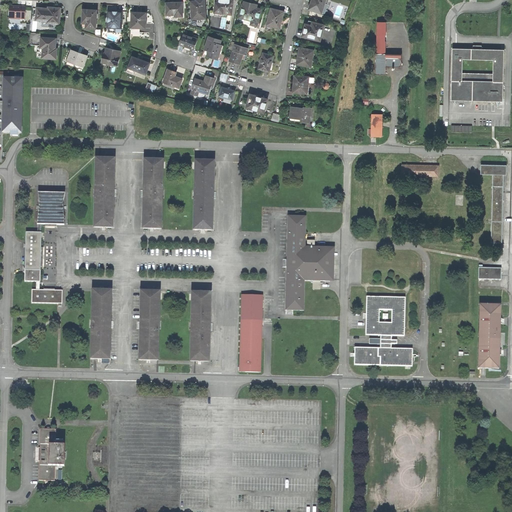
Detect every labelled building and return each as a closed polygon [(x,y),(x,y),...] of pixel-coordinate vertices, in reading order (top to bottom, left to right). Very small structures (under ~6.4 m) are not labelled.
[(191,2),(192,19),(206,19),(204,0),(196,0),(196,1),(191,2)] [(215,0),(214,15),(223,17),(224,14),(232,15),(234,0),(232,0),(215,0)] [(309,9),(323,14),(328,0),(312,0),(312,1),(311,4),(310,4),(309,5),(309,6),(309,7),(309,8),(309,9)] [(242,4),(239,18),(252,21),(251,25),(257,26),(258,22),(259,23),(262,9),(256,8),(256,5),(250,3),(244,2),(243,5),(242,4)] [(177,17),(183,17),(182,3),(174,3),(170,3),(170,5),(167,5),(167,18),(177,19),(177,17)] [(16,6),(10,6),(10,19),(25,20),(25,7),(16,6)] [(48,9),(38,9),(37,20),(43,20),(42,27),(57,28),(57,24),(59,24),(60,17),(60,9),(49,8),(48,9)] [(271,8),(266,25),(280,29),(284,11),(277,10),(271,8)] [(86,29),(96,29),(96,10),(90,10),(83,10),(82,26),(86,29)] [(107,23),(108,23),(108,33),(116,33),(117,28),(122,28),(122,12),(116,11),(113,11),(113,17),(109,17),(108,17),(107,19),(107,21),(107,23)] [(141,13),(132,12),(131,32),(140,33),(140,28),(146,28),(146,23),(146,14),(141,14),(141,13)] [(387,21),(378,21),(377,53),(376,53),(375,74),(386,74),(386,66),(401,66),(402,54),(386,53),(386,40),(384,40),(384,35),(386,35),(387,21)] [(305,30),(303,36),(320,40),(324,25),(312,22),(312,23),(310,22),(309,25),(305,24),(305,27),(304,30),(305,30)] [(194,50),(198,40),(184,34),(181,40),(179,44),(188,48),(189,49),(194,51),(194,50)] [(224,46),(220,45),(221,41),(209,37),(205,50),(206,50),(205,52),(208,53),(207,56),(210,57),(218,60),(221,51),(222,51),(224,46)] [(56,43),(56,39),(41,38),(40,48),(37,48),(37,57),(57,59),(57,49),(56,49),(56,43)] [(244,61),(248,49),(235,45),(230,62),(240,65),(241,63),(241,60),(244,61)] [(296,64),(310,68),(310,67),(311,67),(313,57),(312,57),(313,51),(300,47),(299,51),(298,53),(299,53),(296,64)] [(474,49),(452,48),(452,54),(453,54),(453,56),(452,56),(451,81),(452,81),(452,83),(451,83),(451,100),(452,100),(452,99),(474,100),(474,101),(481,101),(481,100),(486,100),(486,101),(488,101),(488,100),(491,100),(490,101),(495,102),(495,100),(497,100),(497,102),(503,102),(503,92),(502,92),(502,89),(503,89),(503,85),(502,85),(502,82),(503,82),(504,50),(503,50),(503,51),(501,51),(501,50),(480,49),(481,47),(474,47),(474,49)] [(105,52),(102,63),(118,66),(121,52),(106,48),(105,52)] [(75,64),(83,67),(87,57),(78,53),(72,51),(67,65),(74,67),(75,64)] [(271,64),(273,56),(263,53),(259,69),(269,72),(271,64)] [(146,74),(150,63),(147,62),(133,57),(127,71),(133,74),(134,70),(146,74)] [(163,82),(165,83),(164,85),(176,89),(175,90),(180,92),(181,89),(180,88),(183,79),(175,76),(176,73),(172,71),(168,70),(163,82)] [(299,92),(304,93),(305,87),(307,87),(308,82),(313,83),(313,78),(308,77),(294,75),(293,81),(294,81),(293,86),(292,92),(299,93),(299,92)] [(204,82),(195,79),(192,90),(191,94),(198,96),(202,96),(203,93),(204,93),(204,94),(208,95),(213,79),(206,76),(205,79),(204,82)] [(23,78),(3,78),(2,133),(22,134),(23,78)] [(230,89),(222,87),(219,96),(232,100),(235,91),(230,89)] [(249,100),(246,110),(252,112),(253,109),(263,112),(267,100),(261,98),(262,95),(258,94),(254,93),(253,96),(250,95),(250,97),(248,97),(248,100),(249,100)] [(302,109),(290,107),(290,110),(289,118),(293,119),(293,117),(300,118),(300,120),(301,120),(301,122),(306,122),(305,128),(310,129),(312,123),(308,123),(310,109),(311,108),(302,107),(302,109)] [(280,113),(273,111),(271,119),(279,120),(280,113)] [(371,136),(382,137),(383,114),(372,114),(371,136)] [(93,228),(114,228),(116,158),(95,158),(93,228)] [(142,229),(162,230),(164,160),(144,159),(142,229)] [(193,230),(213,231),(215,161),(195,160),(193,230)] [(438,166),(402,165),(402,175),(438,177),(438,166)] [(507,165),(481,165),(480,174),(493,175),(491,242),(502,243),(503,175),(506,175),(507,165)] [(32,303),(63,304),(63,291),(40,290),(40,282),(42,232),(42,225),(65,225),(64,202),(65,193),(38,192),(40,202),(37,225),(37,232),(26,232),(25,282),(36,282),(36,290),(32,290),(32,303)] [(306,217),(288,216),(286,311),(304,311),(304,296),(304,281),(330,282),(331,248),(305,247),(306,234),(306,217)] [(478,279),(501,280),(501,269),(478,268),(478,279)] [(111,290),(93,290),(91,359),(109,359),(110,327),(111,327),(111,321),(110,321),(111,290)] [(139,360),(159,360),(160,292),(141,291),(140,321),(139,321),(139,327),(140,328),(139,360)] [(210,293),(192,292),(190,361),(209,361),(210,293)] [(263,296),(242,295),(240,372),(261,372),(263,296)] [(392,344),(392,339),(392,335),(404,336),(405,297),(367,296),(366,335),(380,335),(380,347),(356,347),(356,365),(412,366),(413,349),(392,348),(392,344)] [(479,305),(477,368),(498,369),(499,356),(500,356),(500,350),(499,350),(499,323),(501,323),(501,318),(500,318),(500,306),(479,305)] [(39,480),(55,480),(55,465),(64,466),(64,444),(56,444),(56,429),(40,429),(40,454),(39,480)]
